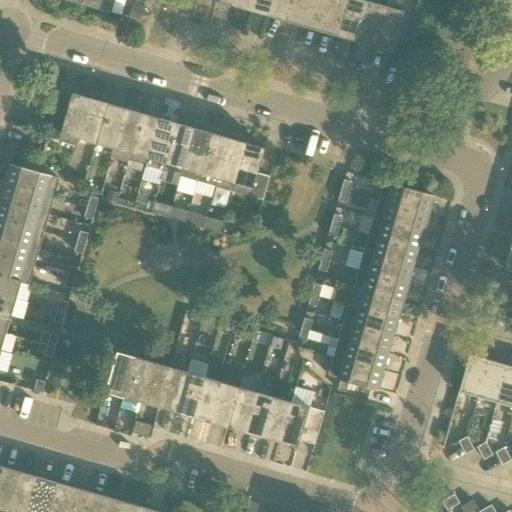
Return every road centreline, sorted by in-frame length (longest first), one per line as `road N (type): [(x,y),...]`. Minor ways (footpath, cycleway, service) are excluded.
road 1 (residential): [(447,155),(9,31)]
road 2 (residential): [(385,511),(176,452),(130,463),(0,425)]
road 3 (residential): [(442,302),(385,511)]
road 4 (residential): [(447,155),(464,168),(472,193),(442,302)]
road 5 (residential): [(511,54),(458,125),(447,155)]
